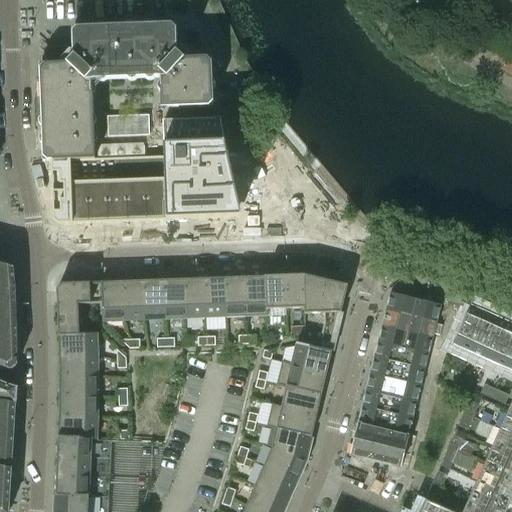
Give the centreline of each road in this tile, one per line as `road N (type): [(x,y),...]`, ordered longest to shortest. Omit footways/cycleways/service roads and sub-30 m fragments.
road 1 (residential): [(35,250),(62,255),(278,238),(369,257)]
road 2 (residential): [(369,257),(326,455),(303,511)]
road 3 (residential): [(35,250),(35,511)]
road 4 (residential): [(10,24),(14,131),(35,250)]
road 5 (residential): [(511,294),(369,257)]
